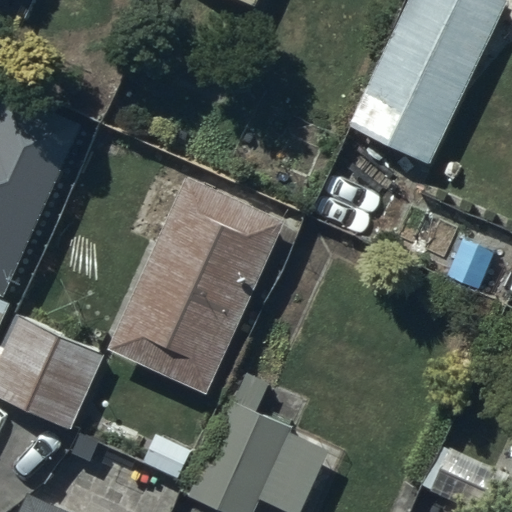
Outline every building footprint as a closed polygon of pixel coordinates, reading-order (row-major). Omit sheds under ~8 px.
[(269,0),(224,0),(262,17),(269,0)] [(511,22),(511,1),(508,0),(420,0),(359,134),(443,172),(511,22)] [(0,267),(25,278),(59,207),(0,182),(0,267)] [(293,227),(195,183),(117,354),(216,399),(293,227)] [(0,352),(18,313),(0,305),(0,352)] [(111,360),(27,321),(0,378),(0,401),(76,436),(111,360)] [(312,511),(339,456),(238,409),(196,499),(224,511),(265,511),(268,506),(280,511),(312,511)] [(447,434),(422,477),(476,509),(501,466),(447,434)] [(56,511),(37,503),(33,511),(56,511)]
